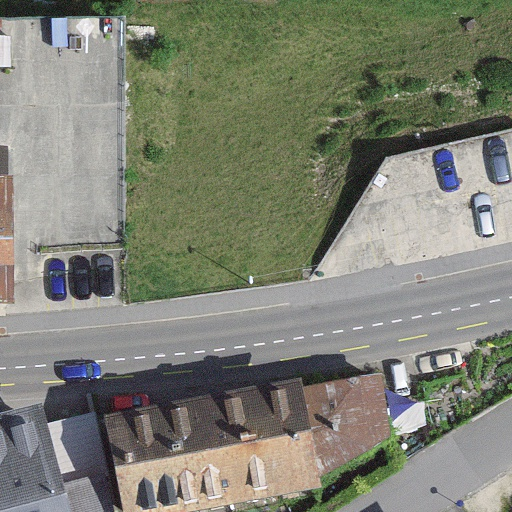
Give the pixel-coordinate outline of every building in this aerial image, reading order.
[(137,18),(0,17),(0,180),(28,181),(28,245),(137,245),(137,18)] [(0,302),(28,303),(28,245),(28,181),(0,180),(0,302)] [(215,401),(102,426),(120,511),(207,511),(344,483),(339,462),(324,391),(321,379),(215,401)] [(388,380),(324,391),(339,462),(399,446),(388,380)] [(94,402),(0,424),(0,511),(120,511),(102,426),(94,402)]
